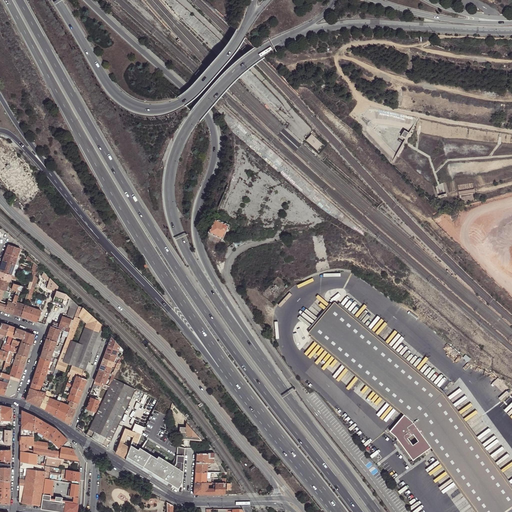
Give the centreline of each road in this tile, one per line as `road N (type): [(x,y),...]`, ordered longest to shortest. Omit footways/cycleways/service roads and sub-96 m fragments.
road 1 (motorway): [(358,511),(191,291),(18,0)]
road 2 (motorway): [(7,0),(135,229),(267,421)]
road 3 (motorway): [(272,378),(197,244),(197,207),(215,148),(208,116),(87,0)]
road 4 (motorway): [(272,378),(189,258),(168,191),(177,149),(200,107),(234,69),(292,33)]
road 5 (secondary): [(0,198),(160,344),(288,502)]
road 6 (secondary): [(250,19),(195,89),(166,108),(147,109),(112,91),(56,0)]
road 7 (motorway): [(82,217),(267,421)]
road 8 (motorway): [(292,33),(378,24),(511,31)]
road 9 (motorway): [(375,511),(272,378)]
road 10 (motorway): [(0,97),(82,217)]
road 11 (tertiary): [(511,23),(451,21),(369,0)]
road 12 (residential): [(0,316),(42,331),(17,403)]
